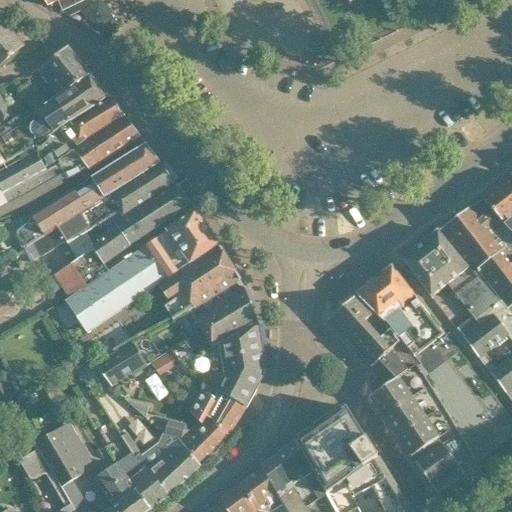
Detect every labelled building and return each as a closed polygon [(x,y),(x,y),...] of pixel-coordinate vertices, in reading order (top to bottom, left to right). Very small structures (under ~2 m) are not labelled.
[(43,0),(47,7),(58,2),(63,11),(86,0),(43,0)] [(0,68),(24,47),(0,19),(0,68)] [(59,97),(90,76),(67,48),(38,71),(59,97)] [(0,165),(6,163),(30,149),(108,98),(90,76),(59,97),(45,106),(34,113),(25,120),(21,114),(14,118),(1,129),(0,127),(0,165)] [(0,127),(1,129),(14,118),(0,96),(0,127)] [(28,103),(34,113),(45,106),(40,97),(28,103)] [(0,186),(0,187),(5,197),(59,164),(57,161),(124,117),(108,98),(30,149),(6,163),(0,165),(0,186)] [(91,174),(142,141),(139,137),(140,137),(124,117),(57,161),(59,164),(5,197),(0,187),(0,186),(0,216),(68,180),(86,169),(87,170),(91,174)] [(58,230),(160,164),(146,144),(145,144),(93,180),(96,185),(79,197),(75,192),(32,219),(14,234),(24,250),(58,230)] [(160,164),(58,230),(67,245),(119,211),(123,217),(175,184),(162,165),(161,165),(160,164)] [(482,199),(481,200),(511,234),(511,175),(481,199),(482,199)] [(69,298),(109,273),(103,264),(190,205),(190,204),(199,198),(186,180),(115,230),(99,245),(100,246),(53,277),(69,298)] [(439,232),(438,233),(501,301),(511,313),(511,234),(481,200),(471,207),(439,231),(439,232)] [(157,286),(173,276),(218,245),(195,212),(160,237),(161,238),(109,273),(69,298),(70,299),(66,302),(88,334),(157,286)] [(457,330),(460,333),(501,301),(438,233),(402,260),(432,300),(433,299),(432,297),(448,285),(473,318),(457,330)] [(165,308),(173,322),(189,312),(240,281),(218,245),(173,276),(157,286),(167,301),(182,291),(185,295),(165,308)] [(418,368),(459,435),(486,481),(487,482),(489,481),(488,480),(498,474),(498,475),(500,474),(500,473),(509,468),(510,468),(511,467),(511,466),(511,465),(511,422),(494,399),(495,399),(493,397),(492,397),(484,386),(485,386),(483,384),(482,384),(457,351),(457,350),(456,348),(455,349),(447,338),(447,337),(446,335),(445,336),(437,325),(438,325),(436,323),(435,323),(427,313),(428,313),(427,310),(426,311),(392,268),(357,296),(384,322),(418,362),(421,366),(418,368)] [(212,348),(258,323),(245,289),(240,281),(189,312),(202,332),(185,342),(196,358),(212,348)] [(0,316),(14,308),(3,290),(0,292),(0,316)] [(368,370),(384,388),(418,362),(384,322),(357,296),(329,321),(371,367),(368,370)] [(507,335),(511,341),(511,313),(501,301),(460,333),(464,339),(463,340),(478,359),(507,335)] [(181,368),(185,371),(266,371),(258,323),(212,348),(196,358),(185,342),(170,351),(178,363),(181,368)] [(94,366),(111,388),(146,366),(132,343),(94,366)] [(158,375),(178,363),(170,351),(149,363),(158,375)] [(511,388),(511,358),(491,375),(505,394),(511,388)] [(69,360),(62,365),(68,375),(76,370),(69,360)] [(370,397),(415,464),(459,435),(418,368),(421,366),(418,362),(384,388),(370,397)] [(200,381),(201,391),(209,399),(214,390),(222,394),(246,408),(266,371),(185,371),(196,380),(200,381)] [(189,413),(199,422),(207,416),(215,422),(212,425),(228,436),(246,408),(222,394),(214,390),(209,399),(201,391),(189,413)] [(410,511),(346,408),(296,444),(310,466),(325,495),(333,511),(410,511)] [(165,435),(179,440),(199,469),(217,450),(228,436),(212,425),(215,422),(207,416),(199,422),(189,431),(185,426),(169,421),(165,435)] [(34,444),(71,507),(73,511),(91,511),(73,481),(95,467),(69,424),(34,444)] [(121,437),(120,437),(131,453),(135,459),(141,455),(140,454),(127,433),(121,437)] [(459,435),(415,464),(446,508),(486,481),(459,435)] [(158,443),(141,455),(169,497),(185,482),(199,469),(179,440),(163,452),(158,443)] [(262,469),(282,504),(287,511),(308,511),(299,498),(294,488),(304,481),(317,500),(325,495),(310,466),(296,444),(295,442),(261,468),(262,469)] [(117,463),(118,464),(151,511),(169,497),(141,455),(135,459),(131,453),(117,463)] [(115,508),(108,511),(149,511),(151,511),(118,464),(95,480),(115,508)] [(270,511),(282,504),(262,469),(241,485),(256,511),(270,511)] [(256,511),(241,485),(220,500),(222,503),(227,511),(256,511)] [(227,511),(222,503),(210,511),(227,511)]
